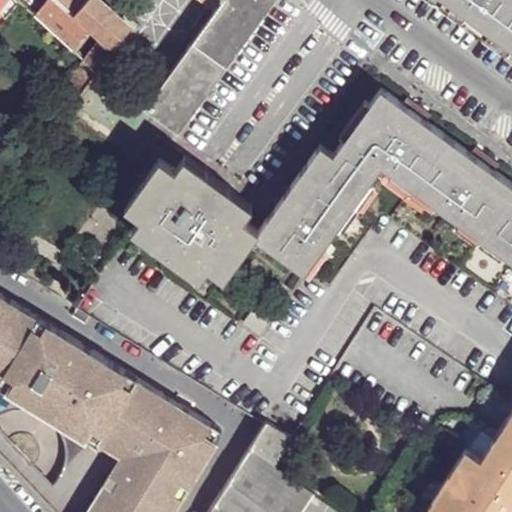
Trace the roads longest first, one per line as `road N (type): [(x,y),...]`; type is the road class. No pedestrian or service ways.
road 1 (unknown): [(511,368),(407,279),(371,281),(352,296),(306,368),(272,387),(248,381),(125,306)]
road 2 (unknown): [(0,273),(227,421),(235,450),(199,511)]
road 3 (residential): [(344,0),(511,118)]
road 4 (unknown): [(285,0),(217,124)]
